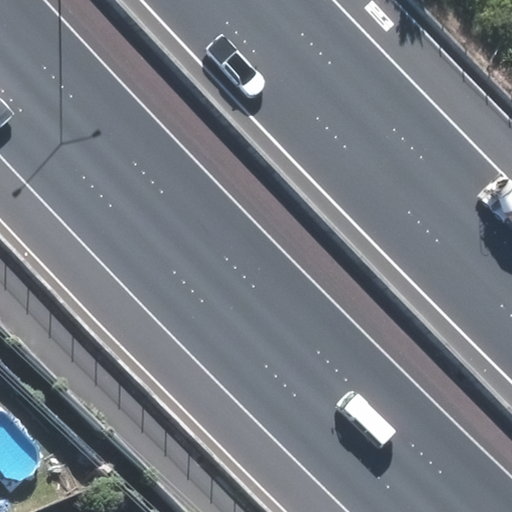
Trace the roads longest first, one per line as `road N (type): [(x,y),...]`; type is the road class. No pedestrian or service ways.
road 1 (motorway): [(412,511),(0,83)]
road 2 (motorway): [(220,0),(345,143),(511,309)]
